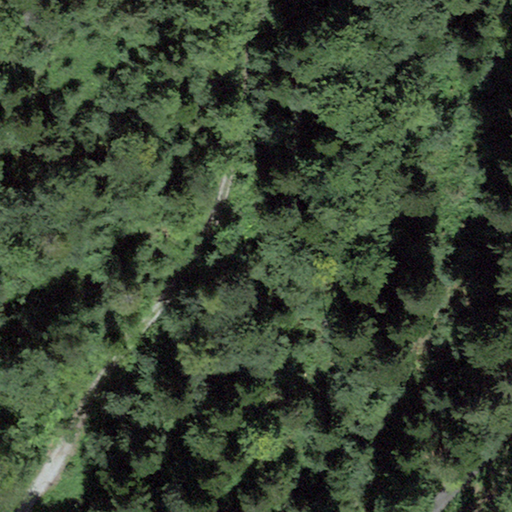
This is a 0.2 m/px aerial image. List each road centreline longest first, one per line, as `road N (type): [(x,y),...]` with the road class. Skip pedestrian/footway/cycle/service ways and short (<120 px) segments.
road 1 (track): [(31,511),(203,235),(229,165),(244,0)]
road 2 (unclassified): [(511,417),(433,511)]
